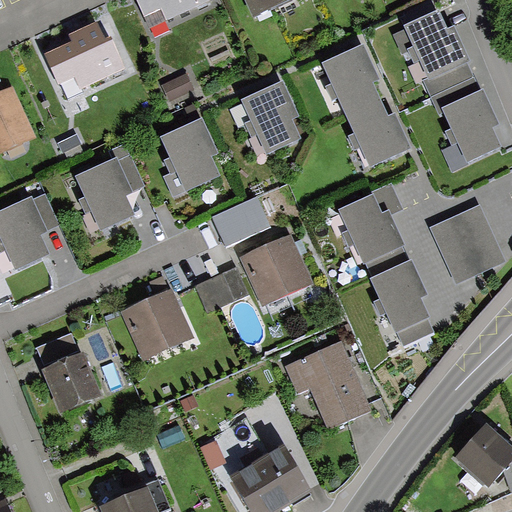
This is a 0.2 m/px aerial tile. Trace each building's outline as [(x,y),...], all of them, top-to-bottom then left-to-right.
[(211,3),(209,0),(135,0),(146,21),(161,13),(166,24),(211,3)] [(300,0),(243,0),(254,22),(300,0)] [(440,13),(405,29),(429,79),(424,82),(431,97),(471,78),(466,67),(470,65),(453,31),(449,33),(440,13)] [(106,43),(100,29),(73,40),(76,46),(46,60),(58,87),(75,79),(80,91),(126,71),(112,40),(106,43)] [(363,48),(323,68),(372,171),(411,153),(393,116),(389,119),(374,87),(380,84),(363,48)] [(196,92),(189,76),(162,88),(170,104),(196,92)] [(480,95),(473,80),(432,99),(440,117),(444,116),(468,167),(502,151),(493,130),(501,126),(485,93),(480,95)] [(300,121),(283,84),(242,104),(269,159),(301,144),(292,125),(300,121)] [(0,157),(37,141),(14,91),(0,96),(0,157)] [(201,124),(162,142),(171,161),(165,164),(170,176),(164,179),(174,201),(220,180),(210,160),(217,157),(201,124)] [(131,155),(76,180),(101,234),(134,218),(126,201),(135,197),(133,194),(146,188),(131,155)] [(375,199),(339,215),(363,268),(405,250),(390,217),(403,211),(392,185),(373,194),(375,199)] [(32,200),(0,214),(0,237),(16,273),(49,259),(40,239),(47,235),(46,232),(59,226),(45,196),(33,201),(32,200)] [(272,229),(258,199),(213,220),(227,250),(272,229)] [(478,209),(432,230),(457,285),(504,264),(478,209)] [(290,239),(242,261),(265,309),(312,287),(296,252),(290,239)] [(429,299),(413,264),(372,283),(397,337),(399,336),(404,347),(433,334),(428,322),(431,321),(422,302),(429,299)] [(250,298),(237,270),(198,287),(210,316),(250,298)] [(197,339),(174,291),(123,315),(146,364),(197,339)] [(36,351),(44,367),(79,352),(71,335),(36,351)] [(341,346),(286,370),(298,397),(310,392),(328,432),(371,413),(341,346)] [(101,399),(84,356),(64,364),(44,373),(61,415),(101,399)] [(194,397),(181,403),(186,413),(199,408),(194,397)] [(511,450),(485,427),(455,460),(489,491),(504,474),(511,465),(511,450)] [(216,443),(201,450),(211,472),(226,465),(216,443)] [(247,473),(231,482),(248,511),(285,511),(313,496),(286,450),(267,461),(261,449),(240,461),(247,473)] [(122,497),(100,506),(102,511),(169,511),(173,511),(160,479),(147,484),(148,487),(122,497)] [(0,511),(11,511),(6,500),(0,502),(0,511)]
